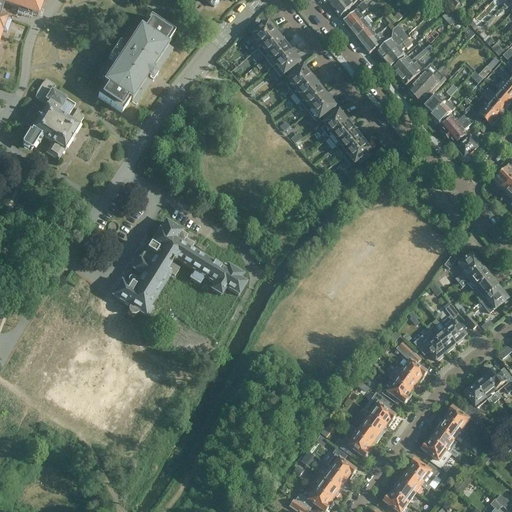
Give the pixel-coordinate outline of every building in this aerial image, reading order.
[(0,0),(0,10),(1,11),(4,4),(38,16),(42,0),(0,0)] [(203,0),(213,9),(221,0),(220,0),(203,0)] [(335,0),(330,5),(335,12),(347,0),(335,0)] [(355,0),(347,0),(335,12),(340,19),(357,2),(355,0)] [(358,10),(343,23),(350,31),(365,19),(362,15),(368,9),(363,3),(356,9),(358,10)] [(0,10),(0,35),(1,32),(6,33),(10,22),(5,20),(5,19),(0,17),(0,15),(1,11),(0,10)] [(461,19),(454,11),(449,15),(454,20),(450,24),(453,27),(461,19)] [(396,22),(388,14),(383,18),(391,27),(396,22)] [(403,18),(399,14),(393,19),(397,23),(403,18)] [(367,17),(365,19),(350,31),(357,39),(371,27),(374,25),(367,17)] [(103,84),(105,85),(97,97),(121,114),(128,102),(129,101),(131,102),(147,79),(152,82),(157,75),(152,71),(168,48),(166,47),(174,34),(150,18),(142,30),(140,29),(136,36),(127,49),(119,43),(108,59),(116,65),(103,84)] [(462,27),(458,23),(453,29),(457,33),(462,27)] [(477,28),(473,23),(469,26),(474,31),(477,28)] [(267,28),(264,24),(254,33),(256,36),(250,41),(258,51),(278,35),(270,25),(267,28)] [(374,31),(371,27),(357,39),(363,47),(376,37),(373,33),(374,31)] [(377,53),(384,61),(408,40),(408,41),(409,40),(398,27),(393,32),(391,41),(377,53)] [(388,27),(384,30),(389,36),(392,32),(388,27)] [(475,37),(467,28),(463,32),(471,41),(475,37)] [(478,37),(483,42),(487,38),(482,33),(478,37)] [(285,44),(278,35),(258,51),(266,60),(285,44)] [(379,41),(376,37),(363,47),(370,55),(386,42),(383,38),(379,41)] [(489,39),(487,38),(483,42),(489,48),(494,43),(489,38),(489,39)] [(408,40),(384,61),(390,69),(405,56),(401,52),(405,48),(408,50),(413,46),(408,41),(408,40)] [(499,45),(497,43),(491,49),(499,58),(504,53),(498,47),(499,45)] [(293,54),(285,44),(266,60),(273,69),(293,54)] [(392,70),(399,78),(418,62),(418,63),(426,56),(423,52),(415,59),(410,63),(406,58),(392,70)] [(293,54),(273,69),(281,79),(287,74),(289,77),(300,69),(297,66),(300,64),(293,54)] [(495,59),(478,77),(483,81),(499,63),(495,59)] [(418,62),(399,78),(405,86),(407,85),(408,86),(413,83),(411,81),(415,78),(416,79),(425,70),(418,63),(418,62)] [(425,71),(425,70),(416,79),(417,80),(417,82),(416,83),(409,91),(414,98),(438,73),(430,66),(425,71)] [(300,69),(289,77),(292,80),(286,85),(294,95),(313,79),(305,70),(302,72),(300,69)] [(497,79),(497,80),(504,87),(500,92),(511,102),(511,88),(499,77),(500,77),(494,72),(492,75),(497,79)] [(447,81),(438,73),(414,98),(420,104),(429,94),(432,97),(447,81)] [(503,73),(500,77),(499,77),(511,88),(511,78),(511,80),(503,73)] [(482,81),(477,76),(474,80),(479,84),(482,81)] [(313,79),(294,95),(301,104),(321,89),(313,79)] [(47,106),(31,133),(30,132),(22,145),(30,150),(31,150),(32,150),(37,142),(39,144),(43,138),(52,144),(46,154),(57,162),(64,151),(65,151),(79,127),(78,126),(83,118),(79,115),(81,113),(77,111),(77,112),(73,109),(75,106),(69,102),(52,92),(55,86),(46,81),(42,85),(37,93),(35,99),(47,106)] [(450,98),(457,91),(453,87),(446,94),(450,98)] [(321,89),(301,104),(309,114),(328,98),(321,89)] [(488,90),(485,93),(506,112),(511,105),(511,102),(500,92),(496,97),(488,90)] [(506,112),(485,93),(482,97),(490,104),(486,108),(499,120),(506,112)] [(425,109),(433,117),(444,105),(445,104),(437,96),(425,109)] [(467,97),(464,101),(468,106),(472,102),(467,97)] [(328,98),(309,114),(316,123),(322,119),(325,122),(335,114),(333,111),(336,108),(328,98)] [(444,105),(433,117),(431,119),(439,126),(455,109),(447,102),(445,104),(444,105)] [(453,118),(439,129),(446,138),(475,115),(470,108),(465,112),(467,115),(457,123),(453,118)] [(499,120),(486,108),(478,117),(492,128),(499,120)] [(335,114),(325,122),(327,125),(321,130),(329,139),(348,124),(341,114),(337,117),(335,114)] [(475,115),(446,138),(453,146),(467,136),(464,132),(471,126),(479,120),(475,115)] [(348,124),(329,139),(336,149),(356,133),(348,124)] [(356,133),(336,149),(344,158),(363,143),(356,133)] [(302,139),(298,134),(290,140),(294,145),(302,139)] [(474,136),(457,150),(465,160),(482,146),(474,136)] [(363,143),(344,158),(352,168),(358,163),(361,166),(371,159),(368,155),(371,152),(363,143)] [(511,165),(495,182),(503,191),(511,182),(511,165)] [(511,182),(503,191),(511,199),(511,198),(511,182)] [(182,233),(176,229),(166,223),(160,232),(151,246),(150,245),(149,247),(151,248),(148,254),(145,252),(133,271),(142,276),(138,282),(135,281),(134,280),(133,281),(132,281),(131,282),(131,284),(131,285),(129,289),(121,284),(113,298),(124,305),(128,308),(128,309),(129,310),(128,311),(129,314),(130,316),(131,316),(133,317),(135,316),(136,316),(137,314),(138,315),(139,314),(147,319),(152,311),(149,309),(170,276),(174,278),(179,270),(176,268),(170,265),(172,261),(174,263),(175,261),(194,273),(188,282),(198,288),(203,278),(215,285),(211,291),(220,297),(225,289),(238,297),(245,286),(239,282),(242,277),(228,268),(225,273),(220,270),(220,269),(214,265),(213,266),(190,251),(197,239),(189,234),(186,238),(181,234),(182,233)] [(457,267),(466,279),(481,267),(472,256),(471,256),(470,255),(467,257),(468,259),(457,267)] [(448,270),(456,260),(451,256),(444,266),(448,270)] [(481,267),(466,279),(459,285),(463,289),(468,285),(473,291),(475,289),(491,277),(485,270),(484,271),(481,267)] [(491,277),(475,289),(484,301),(499,289),(495,285),(497,284),(491,277)] [(431,287),(438,296),(445,291),(438,282),(431,287)] [(499,289),(484,301),(493,312),(504,303),(505,305),(508,302),(507,301),(508,300),(499,289)] [(451,317),(440,326),(444,331),(456,345),(466,337),(452,320),(458,316),(451,306),(445,311),(451,317)] [(470,317),(465,321),(473,330),(478,327),(470,317)] [(444,331),(434,339),(446,354),(456,345),(444,331)] [(426,338),(420,343),(424,347),(424,348),(436,362),(446,354),(434,339),(430,342),(426,338)] [(409,363),(402,372),(418,384),(418,383),(420,384),(427,374),(416,366),(421,361),(403,344),(397,351),(409,363)] [(503,359),(511,351),(511,347),(510,345),(499,354),(503,359)] [(485,378),(496,392),(502,387),(509,395),(511,392),(511,379),(506,372),(501,375),(499,373),(498,374),(496,370),(485,378)] [(402,372),(395,383),(410,394),(418,384),(402,372)] [(485,378),(475,386),(485,400),(492,395),(493,397),(497,394),(496,392),(485,378)] [(395,383),(387,393),(384,391),(381,395),(394,404),(397,401),(404,406),(412,396),(410,394),(395,383)] [(475,386),(464,395),(472,404),(465,410),(476,418),(484,424),(487,422),(476,407),(482,403),(483,405),(487,402),(485,400),(475,386)] [(382,399),(376,394),(372,399),(378,403),(382,399)] [(379,405),(371,416),(386,427),(387,427),(388,428),(396,418),(384,409),(385,407),(381,404),(380,406),(379,405)] [(447,420),(446,420),(462,431),(470,421),(472,422),(481,429),(484,425),(484,424),(476,418),(466,411),(463,415),(452,408),(445,419),(447,420)] [(371,416),(363,410),(360,413),(365,416),(364,417),(368,419),(363,426),(380,439),(384,433),(383,432),(386,427),(371,416)] [(441,424),(437,429),(454,442),(458,436),(464,440),(467,436),(462,432),(462,431),(446,420),(443,425),(441,424)] [(356,436),(355,437),(371,448),(374,443),(376,445),(380,439),(363,426),(359,432),(351,426),(348,431),(356,436)] [(434,436),(431,441),(447,452),(455,459),(458,455),(449,449),(454,442),(437,429),(433,435),(434,436)] [(355,437),(348,447),(344,444),(340,442),(336,447),(351,458),(354,453),(365,460),(372,450),(371,449),(371,448),(355,437)] [(511,450),(511,447),(503,438),(502,439),(495,445),(506,456),(511,450)] [(447,452),(431,441),(431,442),(429,441),(421,451),(447,469),(449,466),(441,460),(447,452)] [(332,469),(331,470),(347,481),(349,482),(356,472),(343,462),(347,457),(337,450),(333,455),(339,459),(332,469)] [(408,472),(408,473),(428,487),(436,477),(437,477),(441,473),(429,465),(426,469),(414,461),(407,471),(408,472)] [(329,473),(324,480),(341,493),(345,487),(343,486),(347,481),(331,470),(332,469),(324,464),(321,467),(329,473)] [(429,492),(431,489),(428,487),(408,473),(404,477),(403,476),(398,482),(416,495),(422,487),(429,492)] [(324,480),(316,491),(332,502),(335,498),(337,499),(341,493),(324,480)] [(416,495),(398,482),(394,488),(396,489),(393,494),(408,505),(416,495)] [(301,495),(295,502),(310,511),(314,506),(322,511),(327,511),(333,504),(331,503),(332,502),(316,491),(309,501),(301,495)] [(395,511),(403,511),(408,505),(393,494),(392,494),(390,493),(383,503),(395,511)] [(490,497),(487,500),(492,504),(490,506),(496,511),(498,511),(502,508),(496,502),(490,497)] [(500,497),(496,502),(502,508),(506,511),(511,506),(500,497)] [(295,511),(309,511),(310,511),(295,502),(294,501),(289,508),(295,511)]
